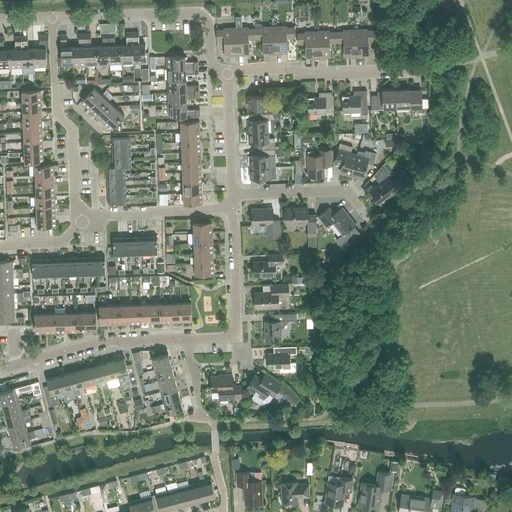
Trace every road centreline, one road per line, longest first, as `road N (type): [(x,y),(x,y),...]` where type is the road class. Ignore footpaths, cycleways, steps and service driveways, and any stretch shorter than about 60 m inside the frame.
road 1 (residential): [(227,74),(214,68),(208,23),(197,13),(52,16)]
road 2 (residential): [(81,222),(72,131),(57,116),(52,16)]
road 3 (residential): [(0,369),(97,342),(188,339)]
road 4 (residential): [(227,74),(417,70)]
road 5 (residential): [(188,339),(236,338),(232,208)]
road 6 (residential): [(81,222),(232,208)]
road 7 (residential): [(368,219),(346,191),(232,195)]
road 8 (residential): [(232,195),(227,74)]
